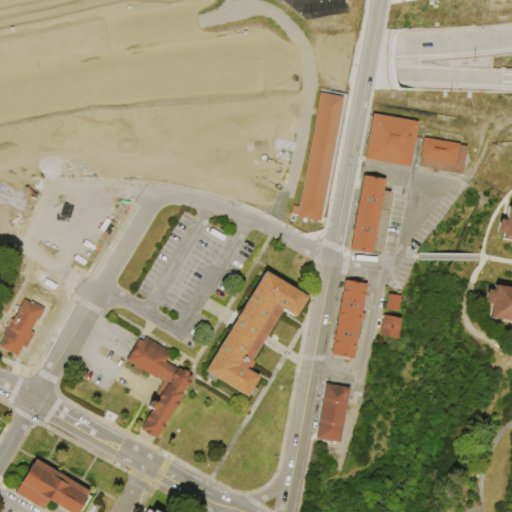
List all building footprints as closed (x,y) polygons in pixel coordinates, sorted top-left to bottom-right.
[(340,97),(317,221),(294,217),(316,92),(340,97)] [(418,122),(410,167),(365,159),(374,114),(418,122)] [(463,175),(438,171),(437,174),(432,173),(433,170),(419,167),(424,138),(460,144),(459,146),(468,148),(463,175)] [(363,176),(386,180),(384,191),(390,192),(387,211),(388,211),(380,256),(350,250),(363,176)] [(511,207),(511,241),(500,240),(501,234),(496,233),(498,220),(503,221),(506,206),(511,207)] [(265,271),(308,297),(296,318),(282,309),(264,340),(251,361),(255,364),(250,372),(259,377),(253,387),(258,390),(254,398),(248,395),(247,397),(246,397),(216,379),(214,383),(206,378),(208,374),(204,372),(265,271)] [(344,280),(330,356),(352,360),(366,283),(344,280)] [(511,288),(511,322),(487,319),(490,304),(484,303),(486,290),(492,291),(493,285),(511,288)] [(385,310),(398,312),(400,296),(388,294),(385,310)] [(0,348),(18,359),(26,344),(44,312),(24,301),(6,334),(0,346),(0,348)] [(384,316),(400,319),(397,339),(380,336),(384,316)] [(142,336),(176,357),(171,365),(194,378),(159,436),(141,425),(166,384),(127,360),(133,350),(142,336)] [(325,385),(347,389),(338,442),(315,438),(325,385)] [(33,460),(61,476),(88,492),(85,497),(79,507),(76,511),(64,511),(55,506),(48,502),(42,511),(13,494),(19,484),(18,483),(24,474),(30,464),(31,465),(33,460)]
